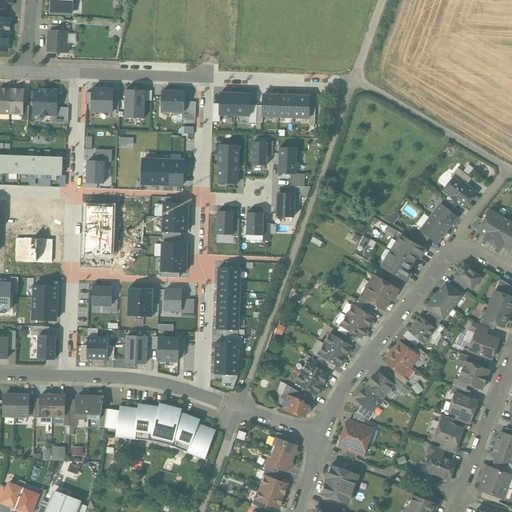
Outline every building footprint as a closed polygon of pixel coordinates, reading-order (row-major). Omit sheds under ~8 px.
[(74,3),(74,0),(54,0),(54,2),(52,2),(51,14),(71,14),(72,3),(74,3)] [(0,34),(9,36),(10,19),(0,18),(0,34)] [(51,32),(49,32),(48,52),(68,53),(69,45),(66,45),(66,33),(51,32)] [(0,50),(7,52),(9,36),(0,34),(0,50)] [(0,113),(10,114),(11,90),(0,89),(0,113)] [(113,90),(92,89),(92,93),(92,105),(91,112),(112,113),(113,110),(113,94),(113,90)] [(11,90),(10,114),(21,115),(22,115),(23,106),(23,90),(11,90)] [(57,108),(57,93),(52,93),(52,91),(35,90),(34,115),(51,116),(56,116),(57,108)] [(145,91),(126,91),(125,118),(144,119),(145,91)] [(184,92),(162,92),(162,113),(183,113),(184,113),(184,102),(184,92)] [(235,94),(220,94),(220,105),(220,116),(235,116),(235,94)] [(250,95),(235,94),(235,116),(249,117),(250,106),(250,95)] [(263,96),(263,107),(263,117),(278,118),(279,96),(263,96)] [(294,97),(279,96),(278,118),(293,118),(294,97)] [(310,97),(294,97),(293,118),(309,119),(309,108),(310,97)] [(196,103),(184,102),(184,113),(183,113),(182,120),(195,121),(196,103)] [(56,116),(51,116),(51,124),(68,124),(69,109),(57,108),(56,116)] [(134,139),(120,138),(119,147),(133,147),(134,139)] [(267,143),(252,143),(252,166),(267,166),(267,154),(267,143)] [(239,146),(219,145),(218,165),(239,165),(239,146)] [(297,149),(279,148),(278,174),(291,175),(296,175),(297,149)] [(96,162),(105,163),(112,163),(112,151),(96,150),(96,162)] [(63,158),(0,155),(0,173),(22,175),(53,176),(62,176),(63,158)] [(156,161),(142,160),(141,184),(155,185),(156,161)] [(170,161),(156,161),(155,185),(169,185),(170,161)] [(183,161),(170,161),(169,185),(183,186),(183,161)] [(96,162),(88,162),(87,172),(87,175),(87,183),(104,184),(105,163),(96,162)] [(238,185),(239,165),(218,165),(217,184),(238,185)] [(464,185),(466,187),(471,180),(457,169),(451,177),(453,179),(461,185),(464,185)] [(305,175),(296,175),(291,175),(291,187),(304,187),(305,175)] [(461,185),(453,179),(443,192),(449,197),(459,204),(464,209),(476,193),(470,189),(468,189),(466,187),(464,185),(461,185)] [(304,187),(291,187),(289,187),(289,195),(294,195),(294,201),(299,201),(304,187)] [(289,195),(277,194),(277,217),(293,218),(294,201),(294,195),(289,195)] [(445,201),(455,209),(459,204),(449,197),(445,201)] [(444,200),(440,205),(451,214),(455,209),(445,201),(444,200)] [(116,203),(82,202),(81,230),(80,257),(114,258),(116,203)] [(164,204),(163,218),(188,219),(188,205),(182,205),(164,204)] [(440,205),(431,218),(447,231),(457,218),(451,214),(440,205)] [(399,217),(394,210),(386,221),(393,226),(399,217)] [(502,247),(510,251),(511,248),(511,224),(490,211),(484,222),(478,232),(486,237),(484,240),(500,250),(502,247)] [(234,213),(218,212),(217,235),(233,236),(233,223),(234,213)] [(264,214),(247,213),(246,236),(263,236),(263,224),(264,214)] [(188,219),(163,218),(163,232),(181,233),(187,233),(188,219)] [(437,243),(447,231),(431,218),(421,231),(430,238),(437,243)] [(470,227),(478,232),(484,222),(477,218),(470,227)] [(353,227),(362,232),(365,227),(356,222),(353,227)] [(396,232),(387,227),(384,233),(393,238),(396,232)] [(430,238),(421,231),(415,238),(426,244),(430,238)] [(352,240),(356,243),(360,237),(355,234),(352,240)] [(400,236),(391,252),(412,264),(416,256),(420,258),(424,251),(400,236)] [(360,244),(366,247),(370,240),(363,237),(360,244)] [(34,240),(14,240),(13,266),(52,268),(53,241),(34,240)] [(162,258),(186,259),(186,245),(180,244),(162,244),(162,258)] [(407,272),(412,264),(391,252),(382,267),(406,282),(411,274),(407,272)] [(186,259),(162,258),(161,272),(179,273),(185,273),(186,259)] [(468,286),(472,289),(481,277),(472,271),(471,271),(466,267),(462,268),(456,276),(456,277),(468,286)] [(241,269),(219,269),(218,281),(240,282),(241,269)] [(371,303),(384,311),(390,301),(392,301),(398,291),(387,285),(375,277),(369,287),(368,286),(362,297),(361,297),(371,303)] [(456,277),(453,282),(458,286),(464,291),(468,286),(456,277)] [(387,285),(398,291),(401,286),(390,279),(387,285)] [(500,280),(495,293),(507,297),(511,287),(508,284),(500,280)] [(240,282),(218,281),(218,293),(240,294),(240,282)] [(453,282),(449,287),(461,296),(464,291),(458,286),(453,282)] [(11,284),(0,283),(0,310),(10,311),(11,294),(11,284)] [(446,284),(437,296),(452,308),(461,296),(449,287),(446,284)] [(58,287),(34,286),(33,320),(57,321),(58,287)] [(112,288),(93,287),(92,306),(111,307),(112,301),(112,288)] [(153,290),(129,289),(127,317),(152,318),(153,290)] [(182,291),(165,290),(165,311),(181,312),(181,300),(182,291)] [(240,294),(218,293),(218,306),(239,306),(240,294)] [(300,297),(293,293),(289,302),(295,305),(300,297)] [(495,293),(490,307),(509,314),(511,304),(511,298),(507,297),(495,293)] [(368,308),(371,303),(361,297),(362,297),(361,296),(357,302),(364,305),(368,308)] [(443,320),(452,308),(437,296),(427,308),(430,310),(442,319),(443,320)] [(181,300),(181,312),(181,318),(194,318),(194,300),(181,300)] [(361,311),(371,316),(374,311),(368,308),(364,305),(361,311)] [(239,306),(218,306),(217,317),(239,318),(239,306)] [(352,306),(346,316),(367,328),(373,318),(371,316),(361,311),(352,306)] [(503,328),(509,314),(490,307),(485,320),(485,321),(496,325),(503,328)] [(430,310),(427,315),(439,324),(442,319),(430,310)] [(427,315),(423,320),(435,330),(435,331),(436,332),(441,326),(439,324),(427,315)] [(361,339),(367,328),(346,316),(340,327),(349,331),(358,337),(361,339)] [(239,318),(217,317),(217,330),(239,331),(239,318)] [(419,342),(423,344),(427,344),(429,341),(429,338),(435,331),(435,330),(423,320),(419,318),(409,331),(419,339),(419,342)] [(494,330),(496,325),(485,321),(485,320),(482,319),(479,325),(488,328),(494,330)] [(476,332),(485,336),(488,328),(479,325),(473,323),(470,331),(476,333),(476,332)] [(286,328),(279,325),(274,334),(281,337),(286,328)] [(31,336),(38,336),(49,337),(49,328),(32,327),(31,336)] [(355,342),(358,337),(349,331),(346,337),(354,341),(355,342)] [(8,338),(8,350),(16,350),(16,332),(8,332),(8,338)] [(469,351),(492,359),(499,341),(485,336),(476,332),(476,333),(469,351)] [(330,334),(324,345),(345,357),(351,346),(339,339),(330,334)] [(339,339),(351,346),(354,341),(346,337),(342,334),(339,339)] [(49,337),(38,336),(38,359),(55,360),(56,337),(49,337)] [(147,338),(127,337),(126,363),(146,364),(147,338)] [(108,339),(88,338),(87,347),(87,360),(107,360),(107,358),(108,347),(108,339)] [(179,339),(159,338),(158,350),(158,362),(178,363),(179,339)] [(400,342),(392,353),(411,367),(419,357),(411,351),(400,342)] [(224,343),(216,343),(215,359),(237,360),(237,353),(239,352),(239,344),(224,343)] [(339,367),(345,357),(324,345),(318,355),(326,360),(336,366),(339,367)] [(415,346),(411,351),(419,357),(424,361),(428,356),(415,346)] [(403,378),(411,367),(392,353),(384,363),(395,371),(403,378)] [(465,362),(473,365),(475,360),(461,354),(458,361),(465,363),(465,362)] [(237,360),(215,359),(215,375),(223,375),(237,375),(238,369),(237,367),(237,360)] [(333,371),(336,366),(326,360),(323,365),(329,368),(333,371)] [(468,385),(482,390),(489,371),(473,365),(465,362),(465,363),(459,381),(458,381),(468,385)] [(308,363),(302,373),(323,386),(329,375),(326,373),(316,368),(308,363)] [(316,368),(326,373),(329,368),(323,365),(319,363),(316,368)] [(403,378),(395,371),(392,376),(403,385),(405,386),(409,382),(403,378)] [(316,396),(323,386),(302,373),(296,384),(304,389),(316,396)] [(385,379),(378,373),(375,376),(375,375),(368,384),(369,384),(367,387),(382,399),(385,395),(386,396),(389,396),(392,392),(391,390),(390,389),(393,386),(394,385),(385,379)] [(389,374),(385,379),(394,385),(393,386),(399,390),(403,385),(392,376),(389,374)] [(223,375),(222,386),(233,390),(237,375),(223,375)] [(466,390),(468,385),(458,381),(459,381),(455,379),(453,386),(466,390)] [(417,383),(411,388),(417,395),(423,390),(417,383)] [(300,401),(303,395),(301,394),(287,385),(283,396),(288,397),(300,401)] [(471,392),(466,390),(453,386),(451,393),(455,395),(456,394),(468,399),(471,392)] [(362,405),(372,413),(382,399),(367,387),(364,390),(364,389),(357,397),(358,398),(356,401),(362,405)] [(313,401),(316,396),(304,389),(301,394),(303,395),(313,401)] [(469,419),(470,420),(477,402),(468,399),(456,394),(455,395),(449,412),(458,415),(469,419)] [(16,417),(16,395),(5,395),(4,417),(16,417)] [(28,406),(28,396),(16,395),(16,417),(28,418),(28,406)] [(53,396),(41,396),(41,400),(40,416),(52,416),(53,396)] [(65,397),(53,396),(52,416),(63,417),(64,417),(64,401),(65,397)] [(76,401),(76,419),(77,419),(88,419),(88,397),(77,397),(76,401)] [(88,397),(88,419),(100,419),(101,409),(103,398),(88,397)] [(284,410),(304,417),(306,414),(309,414),(311,411),(311,408),(308,406),(304,405),(303,402),(300,401),(288,397),(284,410)] [(34,406),(28,406),(28,418),(40,418),(41,416),(40,416),(41,400),(35,400),(34,406)] [(64,401),(64,417),(63,417),(64,420),(70,420),(70,426),(77,426),(77,419),(76,419),(76,401),(64,401)] [(117,430),(116,437),(155,442),(168,446),(205,460),(216,431),(198,425),(200,420),(176,411),(177,408),(165,405),(164,408),(139,405),(138,409),(120,407),(119,412),(117,430)] [(372,413),(362,405),(356,413),(365,419),(369,421),(374,415),(372,413)] [(101,409),(100,419),(99,427),(117,430),(119,412),(101,409)] [(355,412),(351,423),(363,427),(365,419),(356,413),(355,412)] [(441,422),(452,426),(454,420),(441,415),(438,422),(441,423),(441,422)] [(467,425),(469,419),(458,415),(456,421),(467,425)] [(348,421),(343,434),(367,443),(372,430),(363,427),(351,423),(348,421)] [(442,443),(456,449),(456,448),(463,430),(452,426),(441,422),(441,423),(438,430),(435,431),(434,436),(435,438),(434,441),(442,443)] [(239,431),(235,446),(242,448),(246,433),(239,431)] [(496,445),(511,450),(511,437),(504,434),(501,433),(499,439),(498,439),(496,445)] [(278,434),(276,439),(289,444),(291,438),(278,434)] [(362,456),(367,443),(343,434),(338,447),(346,450),(358,454),(362,456)] [(276,439),(271,452),(292,459),(294,456),(298,454),(296,450),(297,447),(289,444),(276,439)] [(456,449),(442,443),(440,449),(445,451),(456,455),(459,449),(456,448),(456,449)] [(433,455),(442,458),(445,451),(440,449),(430,445),(427,454),(433,456),(433,455)] [(511,450),(496,445),(494,451),(495,451),(493,457),(496,458),(509,463),(511,464),(511,450)] [(65,448),(53,448),(53,458),(65,458),(65,448)] [(358,454),(346,450),(344,456),(356,460),(358,454)] [(291,463),(292,459),(271,452),(267,465),(279,469),(288,472),(289,469),(293,467),(291,463)] [(442,458),(433,455),(433,456),(427,472),(449,480),(455,463),(442,458)] [(407,463),(404,457),(396,460),(399,466),(407,463)] [(509,463),(496,458),(494,464),(507,468),(509,463)] [(80,467),(70,464),(67,472),(77,475),(80,467)] [(507,468),(494,464),(492,469),(508,475),(510,470),(507,468)] [(279,469),(267,465),(265,470),(277,475),(279,469)] [(321,495),(348,504),(357,476),(331,467),(321,495)] [(488,468),(484,479),(506,487),(510,476),(508,475),(492,469),(488,468)] [(277,475),(265,470),(262,476),(265,477),(275,481),(277,475)] [(261,489),(284,497),(288,485),(275,481),(265,477),(264,478),(262,479),(261,484),(262,486),(261,489)] [(502,498),(506,487),(484,479),(480,490),(483,492),(501,498),(502,498)] [(17,487),(9,484),(7,489),(2,502),(12,506),(11,508),(16,510),(24,490),(26,483),(20,481),(17,487)] [(35,505),(40,507),(43,502),(47,492),(40,489),(38,495),(39,495),(35,505)] [(284,497),(261,489),(260,492),(257,493),(256,497),(257,499),(256,500),(267,504),(279,509),(284,497)] [(38,495),(24,490),(16,510),(20,511),(32,511),(35,505),(39,495),(38,495)] [(75,511),(79,504),(79,502),(54,492),(50,504),(46,511),(75,511)] [(501,498),(483,492),(481,497),(498,503),(501,498)] [(425,501),(412,496),(406,511),(432,511),(435,506),(436,505),(425,501)] [(436,505),(435,506),(439,507),(442,501),(428,496),(425,501),(436,505)] [(267,504),(256,500),(254,499),(252,505),(257,507),(265,510),(267,504)] [(46,511),(50,504),(43,502),(40,507),(38,511),(46,511)]
